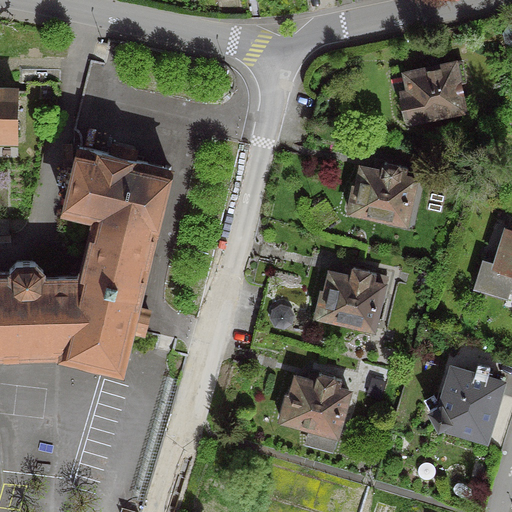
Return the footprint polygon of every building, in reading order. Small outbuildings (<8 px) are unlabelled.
[(511,25),(507,27),(503,33),(505,40),(511,44),(511,25)] [(456,83),(463,81),(459,61),(404,72),(403,75),(406,90),(399,92),(405,121),(461,109),(456,83)] [(0,135),(9,136),(9,138),(16,138),(16,131),(14,131),(16,95),(17,95),(17,89),(10,89),(10,90),(0,90),(0,135)] [(347,132),(352,115),(316,105),(312,123),(347,132)] [(347,132),(312,123),(307,139),(343,149),(347,132)] [(108,154),(77,146),(62,208),(93,215),(78,276),(40,276),(40,269),(32,261),(14,262),(7,269),(7,273),(0,272),(0,353),(59,352),(118,367),(127,330),(141,333),(141,330),(131,328),(135,312),(145,314),(146,311),(132,308),(165,172),(167,172),(168,167),(163,166),(162,167),(130,159),(132,150),(129,150),(127,159),(111,155),(113,146),(110,145),(108,154)] [(476,151),(465,147),(461,159),(471,163),(476,151)] [(351,186),(346,210),(403,222),(412,178),(403,176),(405,168),(398,166),(382,162),(380,171),(359,167),(354,187),(351,186)] [(492,264),(480,260),(472,288),(504,297),(511,271),(511,222),(507,221),(505,228),(504,228),(492,264)] [(0,236),(0,248),(8,248),(8,236),(0,236)] [(319,291),(316,302),(313,314),(370,328),(381,284),(371,282),(374,273),(367,272),(367,271),(351,267),(349,276),(327,271),(324,292),(319,291)] [(253,330),(288,339),(292,322),(310,326),(313,314),(316,302),(264,288),(253,330)] [(253,330),(249,346),(284,355),(288,339),(253,330)] [(460,424),(458,430),(482,437),(499,382),(450,367),(439,403),(427,410),(436,427),(448,420),(460,424)] [(287,396),(284,395),(277,418),(310,427),(305,443),(329,449),(346,391),(337,388),(339,380),(332,378),(332,377),(316,373),(314,382),(293,376),(287,396)] [(128,498),(140,501),(176,379),(164,376),(128,498)] [(381,383),(372,380),(367,394),(377,397),(381,383)]
